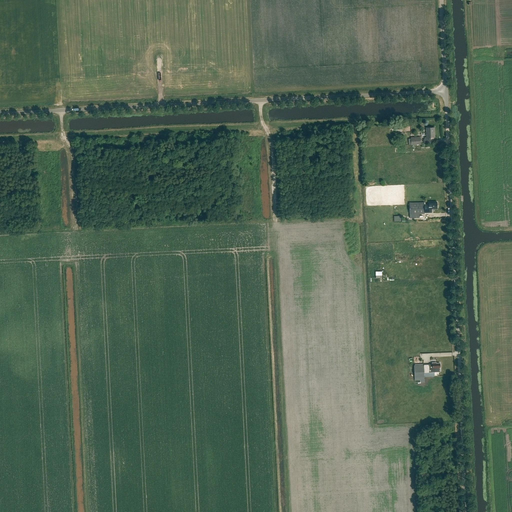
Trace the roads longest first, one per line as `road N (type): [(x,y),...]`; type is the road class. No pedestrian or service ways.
road 1 (unclassified): [(0,113),(445,91)]
road 2 (unclassified): [(465,511),(445,91)]
road 3 (track): [(263,124),(0,137)]
road 4 (track): [(60,110),(75,229)]
